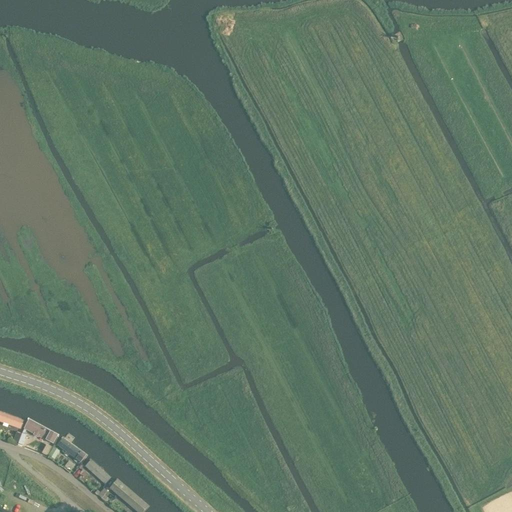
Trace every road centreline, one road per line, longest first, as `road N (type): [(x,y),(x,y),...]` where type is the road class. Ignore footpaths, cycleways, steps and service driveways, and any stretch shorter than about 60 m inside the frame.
road 1 (tertiary): [(0,372),(100,417),(206,511)]
road 2 (residential): [(112,511),(52,464),(2,444)]
